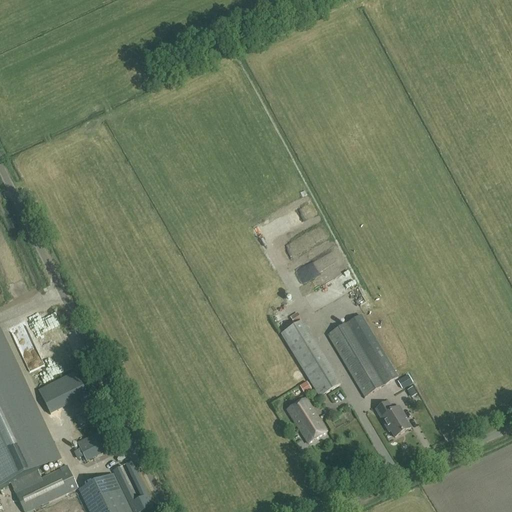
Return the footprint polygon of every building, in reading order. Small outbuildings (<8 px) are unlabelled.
[(302,296),(313,311),(327,301),(316,286),(302,296)] [(275,311),(289,306),(287,301),(273,306),(275,311)] [(295,326),(301,322),(296,314),(289,318),(295,326)] [(26,331),(37,364),(26,368),(28,375),(31,374),(33,383),(39,381),(36,372),(55,366),(51,354),(62,350),(59,340),(62,338),(55,317),(36,323),(38,327),(26,331)] [(364,398),(387,385),(398,378),(361,317),(350,323),(328,336),(364,398)] [(319,399),(340,386),(302,323),(282,335),(319,399)] [(1,329),(0,329),(0,489),(11,485),(23,511),(31,511),(78,490),(67,467),(41,480),(37,473),(62,461),(1,329)] [(76,373),(38,392),(50,416),(88,397),(76,373)] [(312,391),(307,384),(300,388),(305,395),(312,391)] [(417,395),(413,388),(407,391),(411,398),(417,395)] [(308,444),(327,433),(306,399),(287,411),(308,444)] [(393,412),(388,404),(376,411),(389,433),(391,432),(395,440),(410,431),(402,418),(403,417),(398,408),(393,412)] [(350,411),(342,414),(345,421),(353,417),(350,411)] [(107,430),(78,444),(87,462),(116,449),(107,430)] [(144,511),(153,508),(132,463),(126,466),(141,499),(135,501),(119,469),(113,471),(132,511),(144,511)] [(130,511),(113,475),(79,491),(88,511),(130,511)]
